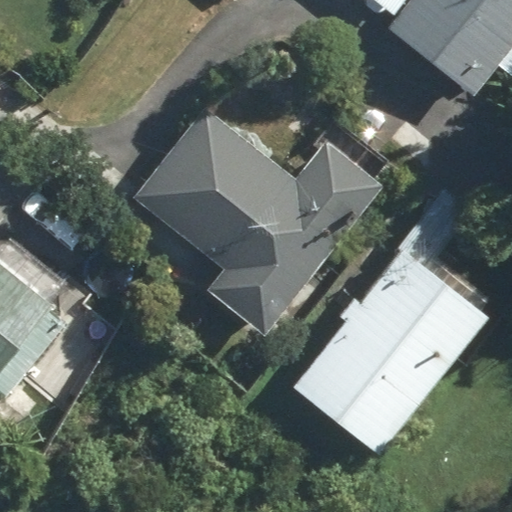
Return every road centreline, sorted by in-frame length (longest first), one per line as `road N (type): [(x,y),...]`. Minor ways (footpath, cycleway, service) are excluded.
road 1 (unknown): [(0,59),(71,110),(107,110),(243,0)]
road 2 (unknown): [(358,0),(463,94)]
